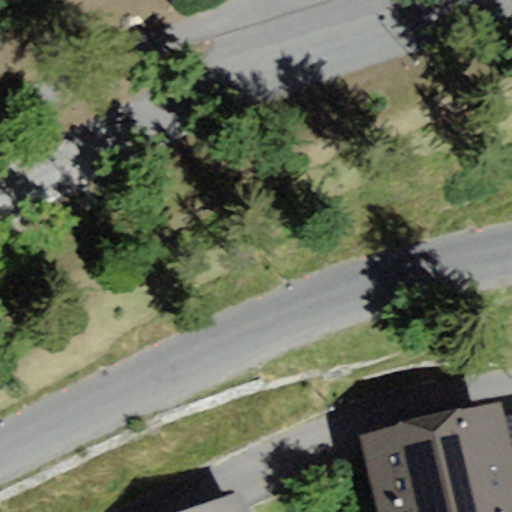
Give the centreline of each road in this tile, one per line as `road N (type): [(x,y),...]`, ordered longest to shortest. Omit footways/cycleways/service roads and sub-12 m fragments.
road 1 (unclassified): [(0,456),(355,292),(511,256)]
road 2 (residential): [(0,199),(234,84),(490,0)]
road 3 (residential): [(181,511),(345,434),(511,403)]
